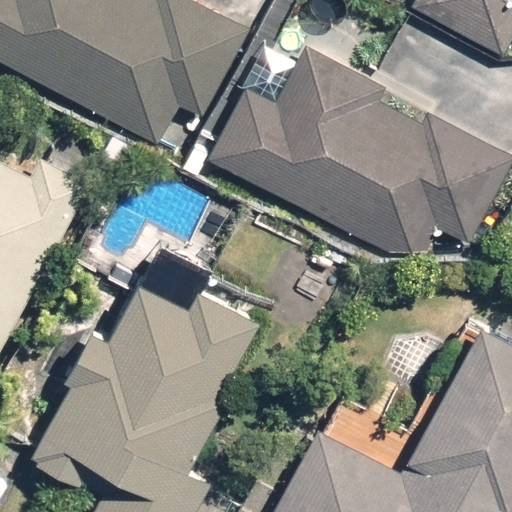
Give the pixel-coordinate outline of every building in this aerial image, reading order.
[(0,0),(0,38),(166,138),(191,97),(210,108),(261,24),(220,0),(0,0)] [(511,0),(428,0),(511,47),(511,0)] [(263,81),(226,150),(420,254),(437,222),(475,242),(511,173),(511,141),(435,100),(430,109),(386,85),(393,73),(319,34),(286,94),(263,81)] [(0,352),(96,175),(47,148),(39,162),(0,140),(0,352)] [(237,372),(276,301),(218,269),(208,287),(156,259),(127,313),(118,308),(45,443),(117,482),(100,511),(199,511),(226,463),(204,451),(245,376),(237,372)] [(511,511),(511,309),(500,302),(414,454),(333,409),(274,511),(511,511)]
